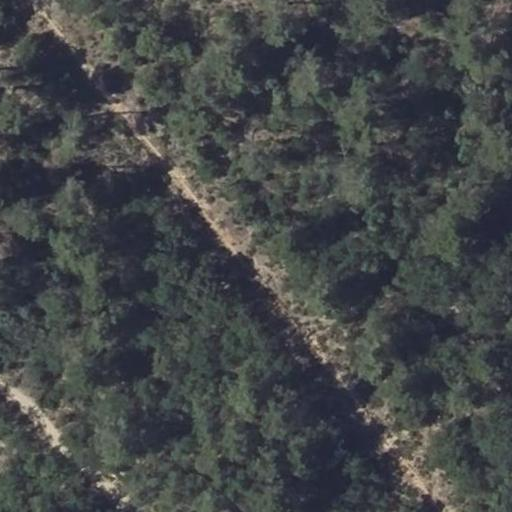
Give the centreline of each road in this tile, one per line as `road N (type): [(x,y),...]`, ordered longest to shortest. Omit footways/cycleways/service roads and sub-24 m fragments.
road 1 (track): [(443,511),(265,274),(98,104),(37,0)]
road 2 (track): [(0,395),(135,511)]
